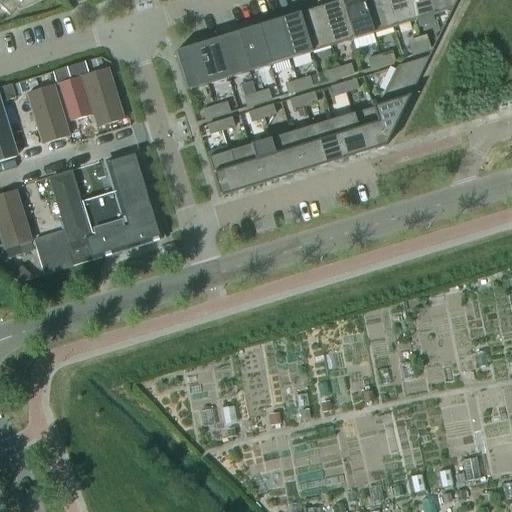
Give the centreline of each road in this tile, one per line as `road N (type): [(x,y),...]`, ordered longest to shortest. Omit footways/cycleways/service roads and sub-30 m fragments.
road 1 (tertiary): [(203,280),(460,202)]
road 2 (tertiary): [(0,343),(203,280)]
road 3 (residential): [(187,225),(377,166)]
road 4 (residential): [(161,138),(0,182)]
road 5 (residential): [(127,32),(0,69)]
